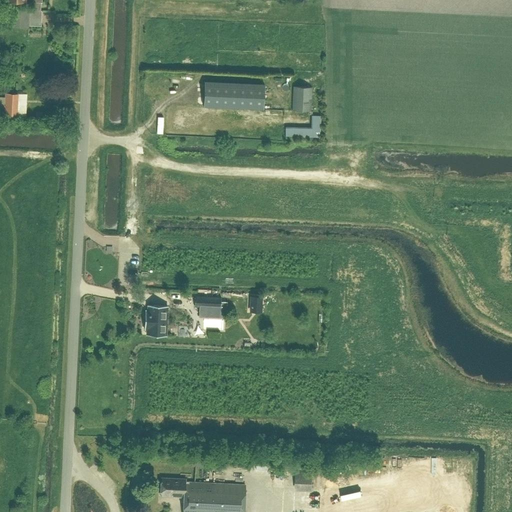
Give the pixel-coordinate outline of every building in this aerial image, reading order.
[(40,12),(40,3),(32,3),(32,12),(29,11),(28,27),(41,27),(41,12),(40,12)] [(263,110),(264,85),(204,82),(203,107),(263,110)] [(310,112),(311,88),(293,87),(292,111),(310,112)] [(5,93),(3,118),(18,118),(19,94),(5,93)] [(307,128),(280,128),(280,138),(317,138),(317,116),(307,115),(307,128)] [(221,308),(221,298),(195,297),(195,307),(221,308)] [(251,297),(250,311),(261,312),(261,297),(251,297)] [(166,336),(167,306),(148,305),(148,311),(145,311),(144,329),(147,329),(147,335),(166,336)] [(202,467),(202,458),(191,457),(191,467),(202,467)] [(350,478),(350,468),(339,468),(339,478),(350,478)] [(311,491),(312,470),(295,470),(294,491),(311,491)] [(242,511),(244,486),(183,483),(183,481),(162,479),(161,496),(174,497),(174,498),(184,498),(183,511),(242,511)]
